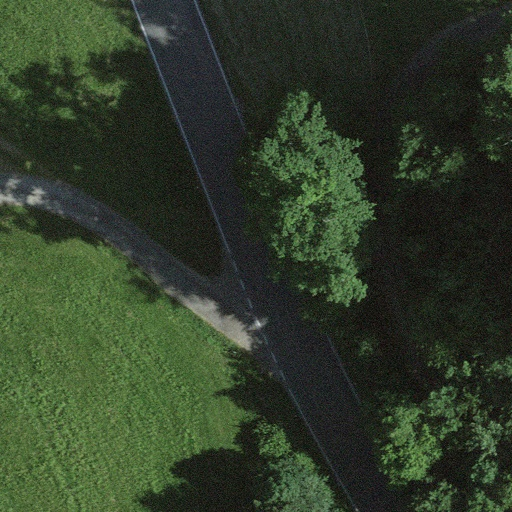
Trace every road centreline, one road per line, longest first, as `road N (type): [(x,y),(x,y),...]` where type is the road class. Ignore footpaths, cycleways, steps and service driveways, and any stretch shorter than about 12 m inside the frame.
road 1 (tertiary): [(165,0),(315,375),(393,511)]
road 2 (track): [(501,511),(405,278),(395,138),(511,36)]
